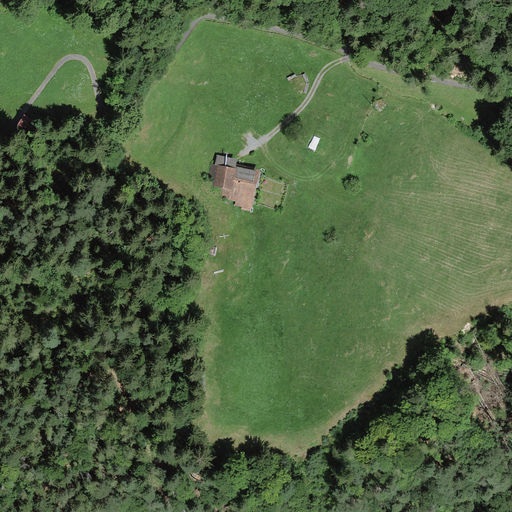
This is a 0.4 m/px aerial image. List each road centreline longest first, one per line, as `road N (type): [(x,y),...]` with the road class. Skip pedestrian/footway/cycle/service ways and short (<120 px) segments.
road 1 (track): [(511,93),(394,70),(285,31),(205,15),(126,113),(105,112),(88,64),(70,56),(0,141)]
road 2 (track): [(247,150),(297,111),(322,71),(352,55)]
